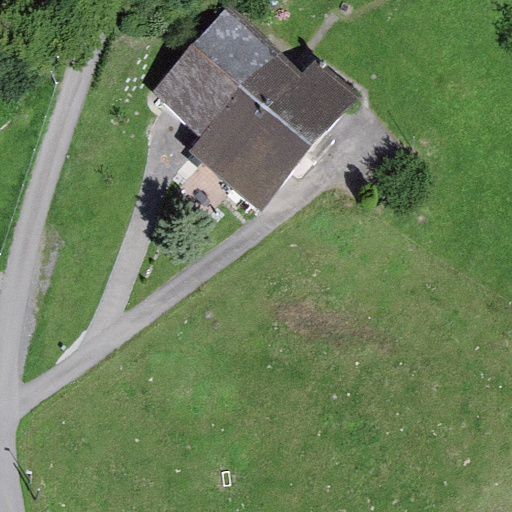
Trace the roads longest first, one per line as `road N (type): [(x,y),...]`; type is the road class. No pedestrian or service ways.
road 1 (track): [(0,416),(175,314),(377,154)]
road 2 (track): [(0,360),(29,223),(105,0)]
